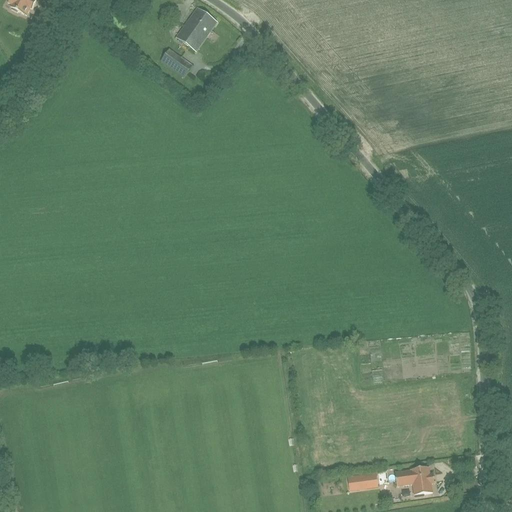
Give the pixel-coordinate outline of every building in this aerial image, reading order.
[(9,0),(8,4),(12,6),(11,9),(12,9),(11,11),(18,14),(18,13),(27,17),(30,10),(32,11),(37,2),(33,0),(9,0)] [(217,24),(197,10),(176,39),(196,53),(217,24)] [(184,79),(193,67),(169,51),(160,63),(184,79)] [(462,477),(480,474),(478,466),(460,468),(462,477)] [(411,472),(409,472),(395,474),(397,488),(413,486),(414,497),(433,494),(431,485),(434,485),(433,475),(430,475),(429,468),(411,471),(411,472)] [(377,488),(378,488),(378,487),(376,478),(376,475),(375,475),(364,477),(348,479),(350,492),(366,489),(377,488)]
